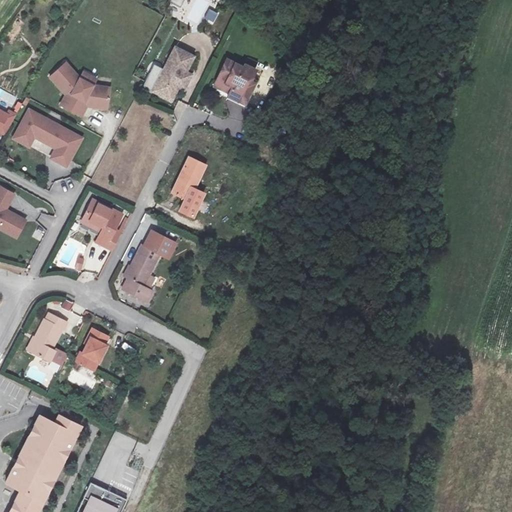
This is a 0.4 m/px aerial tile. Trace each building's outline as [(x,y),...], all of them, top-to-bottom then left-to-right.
[(195,0),(188,17),(199,22),(207,3),(199,0),(195,0)] [(213,23),(218,14),(210,9),(204,18),(213,23)] [(168,81),(173,83),(175,79),(179,82),(186,67),(182,65),(190,49),(173,40),(151,85),(163,91),(168,81)] [(228,57),(217,77),(230,84),(227,89),(225,92),(245,103),(248,99),(242,96),(256,68),(243,62),(242,64),(228,57)] [(83,76),(67,62),(52,75),(68,93),(63,104),(84,115),(90,103),(91,101),(96,102),(96,104),(111,106),(113,86),(96,83),(83,76)] [(98,77),(86,70),(83,76),(96,83),(98,77)] [(214,83),(227,89),(230,84),(217,77),(214,83)] [(168,94),(173,83),(168,81),(163,91),(168,94)] [(78,138),(25,109),(10,138),(25,146),(30,137),(33,132),(55,144),(52,148),(47,158),(63,167),(78,138)] [(33,132),(30,137),(52,148),(55,144),(33,132)] [(185,193),(203,155),(185,147),(166,184),(185,193)] [(10,194),(0,188),(0,230),(13,237),(21,220),(2,210),(10,194)] [(100,222),(95,233),(111,241),(127,209),(91,191),(81,212),(100,222)] [(41,241),(47,229),(38,224),(32,237),(41,241)] [(56,262),(80,272),(85,259),(80,256),(85,244),(67,236),(56,262)] [(145,281),(162,250),(143,240),(126,272),(145,281)] [(71,310),(74,302),(65,299),(62,307),(71,310)] [(53,339),(65,317),(46,307),(26,346),(47,357),(56,341),(53,339)] [(100,337),(104,339),(109,331),(89,321),(66,366),(81,374),(100,337)] [(32,370),(29,377),(38,381),(41,374),(32,370)] [(4,487),(21,497),(43,510),(84,434),(68,426),(62,435),(39,422),(4,487)] [(121,495),(96,487),(83,511),(129,511),(137,499),(121,495)] [(42,511),(43,510),(21,497),(13,511),(42,511)]
